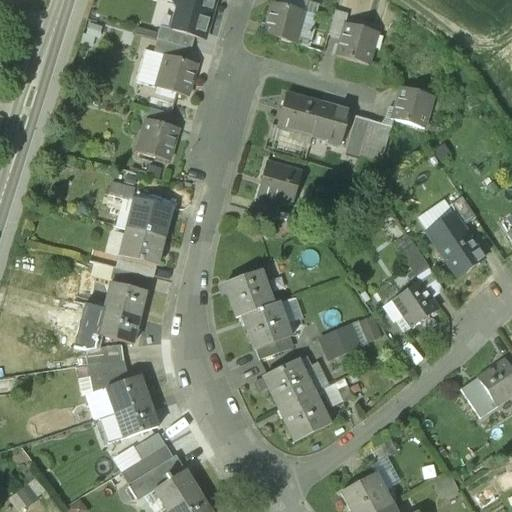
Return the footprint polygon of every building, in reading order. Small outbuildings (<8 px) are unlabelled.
[(156,0),(157,0),(172,4),(176,12),(171,31),(170,33),(191,39),(203,42),(214,0),(156,0)] [(303,13),(272,4),(262,38),(294,47),(299,30),(294,29),(298,14),(303,16),(303,13)] [(378,34),(344,24),(335,58),(368,68),(373,51),(367,50),(371,35),(377,37),(378,34)] [(191,39),(170,33),(171,31),(159,28),(155,41),(188,50),(191,39)] [(196,67),(143,51),(133,83),(154,89),(154,90),(186,99),(196,67)] [(432,99),(400,90),(390,122),(422,131),(427,115),(422,113),(426,100),(431,101),(432,99)] [(319,106),(285,96),(276,128),(310,137),(319,106)] [(348,115),(319,106),(310,137),(310,138),(326,143),(327,146),(335,148),(338,146),(339,146),(348,115)] [(369,123),(354,119),(344,154),(359,158),(369,123)] [(177,131),(144,122),(139,138),(144,140),(140,153),(135,152),(135,154),(167,164),(177,131)] [(299,175),(266,165),(257,197),(290,207),(299,175)] [(133,191),(111,185),(107,198),(129,204),(133,191)] [(169,212),(134,203),(130,219),(134,220),(131,232),(162,240),(169,212)] [(131,232),(127,231),(123,248),(127,249),(123,262),(150,268),(155,270),(162,240),(131,232)] [(465,234),(442,250),(450,262),(447,264),(457,279),(483,262),(465,234)] [(123,262),(117,260),(115,270),(142,277),(147,278),(150,268),(123,262)] [(115,270),(112,270),(110,281),(139,289),(142,277),(115,270)] [(261,275),(224,286),(235,319),(240,318),(271,308),(261,275)] [(418,285),(395,300),(404,313),(399,316),(410,332),(437,314),(418,285)] [(142,294),(110,286),(104,311),(136,319),(142,294)] [(271,308),(240,318),(251,352),(289,339),(284,325),(279,327),(273,307),(271,308)] [(136,319),(104,311),(97,336),(130,344),(136,319)] [(360,321),(319,337),(329,362),(370,345),(360,321)] [(120,347),(83,352),(85,367),(122,362),(120,347)] [(122,362),(85,367),(92,395),(105,390),(127,382),(122,362)] [(297,363),(263,379),(278,411),(312,395),(305,381),(301,383),(295,370),(300,368),(297,363)] [(503,364),(477,381),(493,404),(505,396),(507,399),(511,396),(511,377),(508,371),(503,364)] [(127,382),(105,390),(114,415),(146,403),(137,378),(127,382)] [(312,395),(278,411),(293,443),(327,427),(321,413),(316,415),(311,403),(315,401),(312,395)] [(146,403),(114,415),(123,440),(155,428),(146,403)] [(155,436),(130,452),(137,464),(163,448),(155,436)] [(137,464),(121,475),(128,486),(170,459),(163,448),(137,464)] [(128,486),(127,487),(137,502),(154,491),(166,511),(170,511),(197,495),(182,473),(184,472),(174,457),(128,486)] [(375,476),(339,495),(348,511),(382,511),(391,507),(375,476)] [(26,485),(14,495),(26,510),(38,501),(26,485)] [(207,511),(197,495),(170,511),(207,511)] [(89,511),(80,501),(67,511),(68,511),(89,511)]
